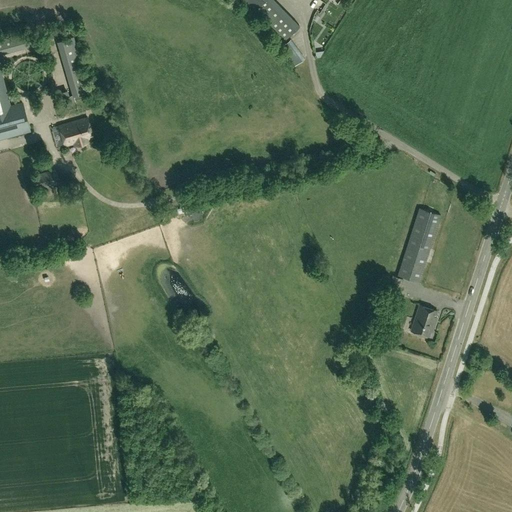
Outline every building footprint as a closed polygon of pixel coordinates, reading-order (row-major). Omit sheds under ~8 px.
[(242,0),(254,10),(262,0),(242,0)] [(263,0),(255,9),(284,39),(299,25),(274,0),(263,0)] [(0,53),(25,47),(21,32),(0,37),(0,53)] [(295,65),(304,58),(290,38),(281,46),(295,65)] [(0,136),(30,129),(23,102),(10,105),(0,69),(0,136)] [(78,144),(88,142),(87,139),(93,137),(87,117),(58,125),(64,146),(78,142),(78,144)] [(60,184),(56,169),(32,175),(36,189),(51,185),(51,186),(60,184)] [(419,281),(440,214),(419,208),(398,275),(419,281)] [(399,289),(389,286),(387,292),(397,295),(399,289)] [(432,331),(436,317),(435,316),(437,310),(419,305),(411,331),(429,336),(430,331),(432,331)]
